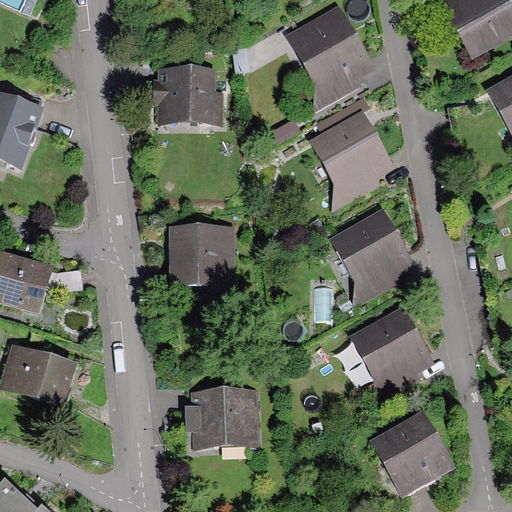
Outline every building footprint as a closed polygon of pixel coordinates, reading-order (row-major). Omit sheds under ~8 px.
[(511,0),(450,0),(445,2),(472,63),(511,45),(511,0)] [(335,19),(292,42),(321,97),(364,74),(335,19)] [(216,77),(160,78),(160,125),(216,124),(216,77)] [(511,79),(492,89),(511,133),(511,79)] [(36,116),(0,104),(0,172),(16,177),(36,116)] [(353,120),(309,146),(342,201),(386,175),(353,120)] [(376,221),(333,246),(363,295),(405,270),(376,221)] [(227,238),(174,239),(175,289),(228,288),(227,238)] [(40,272),(0,262),(0,319),(27,326),(40,272)] [(399,321),(356,343),(382,391),(424,368),(399,321)] [(77,369),(7,352),(0,382),(0,405),(64,421),(77,369)] [(251,401),(191,403),(193,446),(253,444),(251,401)] [(417,425),(375,450),(403,497),(445,472),(417,425)] [(0,511),(45,511),(42,509),(38,511),(35,511),(5,483),(0,488),(0,511)]
